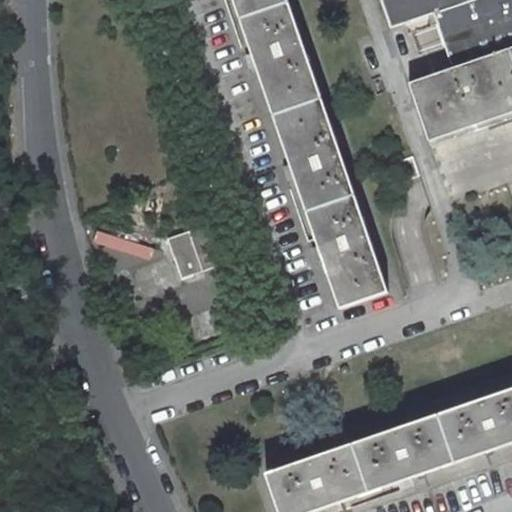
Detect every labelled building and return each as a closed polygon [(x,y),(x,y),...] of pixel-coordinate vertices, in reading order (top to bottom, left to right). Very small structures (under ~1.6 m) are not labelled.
[(389,292),(288,0),(234,0),(341,309),(389,292)] [(511,0),(504,0),(471,11),(466,0),(381,0),(391,28),(434,13),(453,69),(410,83),(430,142),(511,113),(511,0)] [(511,0),(466,0),(471,11),(504,0),(511,0)] [(414,155),(393,163),(400,183),(421,175),(414,155)] [(224,265),(210,224),(168,239),(182,279),(224,265)] [(511,389),(267,474),(279,511),(312,511),(511,443),(511,389)]
